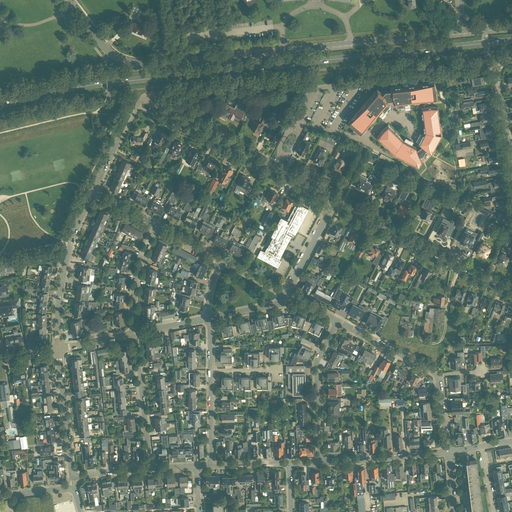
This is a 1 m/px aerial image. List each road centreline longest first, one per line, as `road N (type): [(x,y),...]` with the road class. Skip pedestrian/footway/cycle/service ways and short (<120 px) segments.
road 1 (primary): [(0,105),(100,83),(511,40)]
road 2 (unclassified): [(282,49),(127,61),(71,7)]
road 3 (residential): [(335,199),(140,102)]
road 4 (residential): [(511,288),(335,199)]
road 5 (residential): [(57,349),(66,254),(94,189)]
road 6 (residential): [(320,462),(316,362),(339,320)]
road 7 (residential): [(511,177),(493,59),(511,57)]
road 8 (residential): [(150,468),(135,334)]
road 9 (residential): [(320,462),(449,450)]
road 10 (residential): [(72,475),(57,349)]
road 11 (unclassified): [(350,42),(344,18),(311,5),(281,25),(282,49)]
